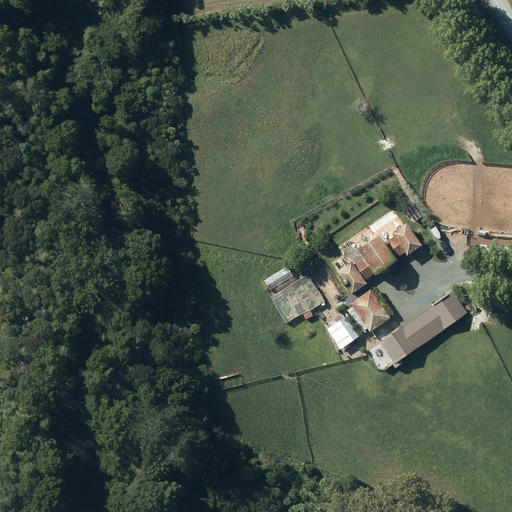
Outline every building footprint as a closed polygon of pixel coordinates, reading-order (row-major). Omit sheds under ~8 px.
[(414,204),(403,210),(411,224),(422,218),(414,204)] [(403,224),(388,235),(404,257),(419,246),(403,224)] [(378,244),(374,238),(354,251),(371,276),(400,256),(388,238),(378,244)] [(511,247),(475,244),(474,258),(511,261),(511,247)] [(338,281),(337,282),(341,288),(342,287),(348,295),(363,285),(347,262),(344,264),(339,257),(330,264),(335,271),(331,273),(338,281)] [(301,316),(305,321),(313,317),(309,311),(325,303),(309,274),(270,296),(286,325),(301,316)] [(378,375),(391,366),(403,358),(476,310),(460,286),(387,334),(375,342),(377,345),(364,354),(378,375)] [(349,307),(344,310),(359,333),(364,330),(367,334),(387,320),(368,291),(347,304),(349,307)] [(342,315),(332,321),(348,345),(359,338),(342,315)]
